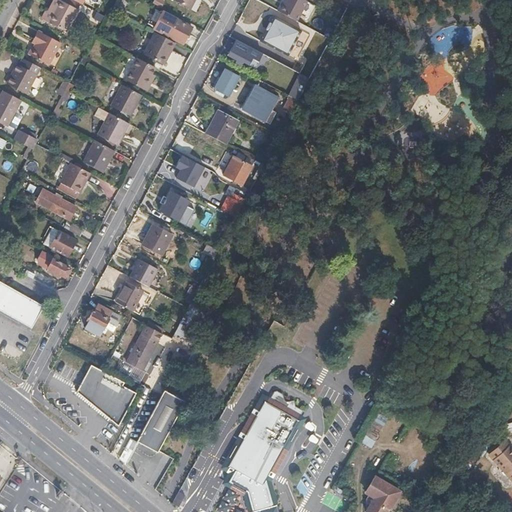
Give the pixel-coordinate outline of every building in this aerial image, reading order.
[(60,0),(49,22),(66,32),(78,10),(60,0)] [(60,0),(78,10),(81,4),(73,0),(60,0)] [(126,11),(132,0),(125,0),(121,8),(126,11)] [(190,11),(195,0),(171,0),(190,11)] [(304,0),(284,0),(278,11),(296,21),(306,1),(304,0)] [(163,12),(154,30),(183,45),(192,29),(163,12)] [(296,53),(305,36),(285,26),(276,43),(296,53)] [(39,31),(35,39),(39,41),(31,55),(50,65),(62,43),(39,31)] [(171,52),(175,45),(155,33),(143,55),(162,65),(169,51),(171,52)] [(251,70),(261,53),(242,42),(234,58),(240,61),(239,63),(251,70)] [(320,44),(303,76),(305,76),(310,79),(327,48),(320,44)] [(150,74),(153,68),(135,58),(123,80),(143,91),(151,75),(150,74)] [(26,96),(41,68),(26,59),(22,66),(18,64),(6,85),(26,96)] [(229,97),(239,77),(227,71),(216,90),(229,97)] [(293,99),(298,102),(310,79),(305,76),(293,99)] [(128,116),(139,95),(120,85),(109,105),(128,116)] [(266,122),(278,97),(258,87),(245,111),(266,122)] [(0,122),(8,127),(23,101),(4,90),(0,97),(0,122)] [(281,117),(288,121),(297,104),(290,100),(281,117)] [(227,145),(239,121),(218,110),(205,133),(227,145)] [(118,147),(129,125),(109,114),(98,136),(118,147)] [(16,138),(34,149),(36,145),(40,139),(21,129),(16,138)] [(250,155),(256,144),(247,139),(241,150),(250,155)] [(103,174),(115,152),(95,141),(83,163),(103,174)] [(256,144),(250,155),(257,159),(258,155),(262,158),(267,149),(256,144)] [(235,154),(225,172),(243,182),(253,163),(235,154)] [(78,194),(89,174),(70,163),(58,184),(78,194)] [(70,220),(76,208),(43,190),(37,202),(70,220)] [(183,224),(194,203),(172,192),(161,213),(183,224)] [(221,210),(236,218),(242,208),(246,200),(235,194),(233,199),(228,196),(221,210)] [(73,224),(69,232),(80,237),(84,230),(73,224)] [(154,224),(141,247),(161,258),(173,235),(154,224)] [(45,244),(68,256),(76,241),(53,229),(45,244)] [(0,249),(1,250),(9,233),(4,231),(0,237),(0,249)] [(204,253),(215,259),(219,251),(208,246),(204,253)] [(49,269),(54,260),(55,258),(44,252),(39,261),(40,264),(49,269)] [(142,258),(133,275),(152,285),(160,268),(142,258)] [(49,269),(48,271),(60,278),(62,276),(65,278),(70,269),(54,260),(49,269)] [(136,309),(146,289),(130,280),(120,300),(136,309)] [(0,282),(0,312),(31,329),(44,305),(0,282)] [(115,311),(102,304),(98,311),(95,309),(90,318),(98,322),(95,327),(105,332),(115,311)] [(253,327),(266,334),(273,321),(261,314),(253,327)] [(148,371),(168,333),(152,325),(132,362),(148,371)] [(88,374),(80,390),(121,425),(138,391),(125,384),(127,381),(94,363),(88,374)] [(228,466),(236,470),(262,485),(266,479),(271,482),(289,451),(284,448),(303,415),(289,407),(292,402),(286,399),(284,393),(278,389),(276,390),(269,402),(265,400),(228,466)] [(184,405),(163,393),(137,442),(136,445),(156,456),(184,405)] [(119,459),(125,463),(136,445),(137,442),(131,438),(119,459)] [(511,446),(506,440),(489,456),(511,482),(511,446)] [(266,479),(262,485),(236,470),(229,482),(247,492),(253,511),(273,506),(266,479)] [(377,476),(367,491),(378,498),(368,511),(389,511),(396,501),(391,499),(397,488),(377,476)] [(186,497),(179,493),(173,505),(179,509),(186,497)]
